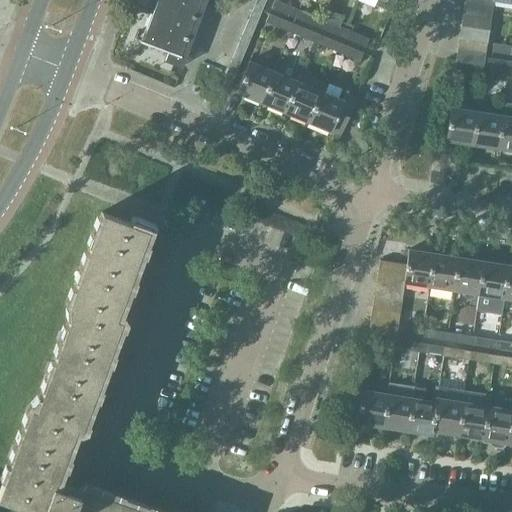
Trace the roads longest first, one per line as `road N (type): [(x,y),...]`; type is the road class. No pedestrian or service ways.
road 1 (residential): [(368,193),(66,69)]
road 2 (residential): [(280,474),(368,193)]
road 3 (residential): [(510,511),(280,474)]
road 4 (residential): [(368,193),(429,0)]
road 5 (tertiary): [(0,205),(66,69)]
road 6 (residential): [(511,215),(368,193)]
